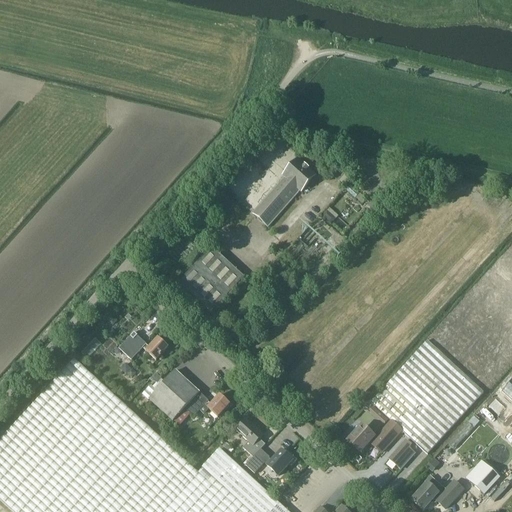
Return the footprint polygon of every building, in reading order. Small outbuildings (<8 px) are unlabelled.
[(301,193),(316,176),(298,160),(283,176),(285,178),(253,213),(269,227),(300,192),(301,193)] [(212,313),(244,278),(212,248),(180,284),(212,313)] [(156,361),(168,348),(158,338),(149,348),(146,345),(147,345),(134,333),(130,337),(134,340),(123,352),(132,361),(143,349),(156,361)] [(363,428),(350,441),(361,450),(370,440),(373,443),(372,444),(382,453),(397,437),(402,431),(428,454),(484,393),(427,341),(372,403),(392,422),(387,428),(376,440),(363,428)] [(147,391),(142,395),(148,401),(149,400),(173,423),(173,422),(185,410),(194,418),(200,411),(204,415),(210,409),(218,418),(230,405),(220,395),(211,405),(208,402),(209,402),(206,399),(176,371),(157,391),(151,386),(147,391)] [(234,433),(237,431),(249,443),(243,449),(253,458),(261,450),(265,446),(259,440),(263,435),(247,420),(242,425),(238,421),(230,430),(234,433)] [(407,440),(390,459),(401,469),(415,454),(409,448),(412,445),(407,440)] [(255,475),(265,464),(279,476),(292,462),(281,452),(272,462),(269,459),(270,458),(261,450),(253,458),(246,466),(255,475)] [(433,472),(440,464),(435,459),(427,467),(433,472)] [(486,465),(470,482),(485,495),(500,478),(486,465)] [(428,485),(414,499),(424,509),(435,498),(438,500),(437,501),(446,509),(464,490),(455,482),(446,491),(430,476),(425,482),(428,485)]
